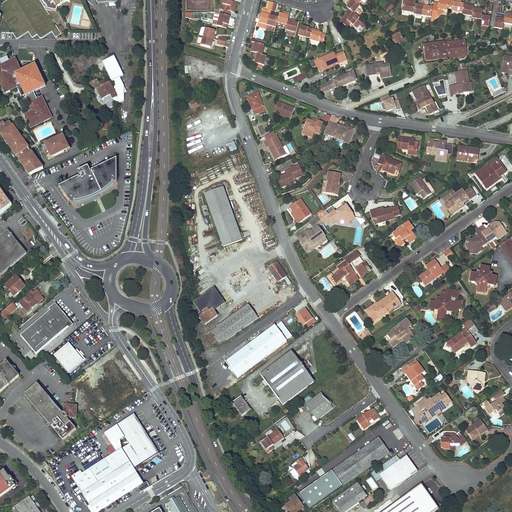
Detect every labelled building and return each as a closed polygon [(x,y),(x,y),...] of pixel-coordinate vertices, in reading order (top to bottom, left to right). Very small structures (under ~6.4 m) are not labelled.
[(45,0),(46,2),(45,2),(47,5),(47,6),(56,9),(57,5),(59,4),(58,2),(60,0),(64,0),(65,0),(68,0),(70,1),(70,0),(45,0)] [(226,6),(224,10),(234,13),(236,3),(232,2),(232,0),(223,0),(223,5),(226,6)] [(349,3),(346,7),(348,9),(353,13),(354,13),(360,6),(358,4),(353,0),(349,0),(348,2),(349,3)] [(412,0),(411,2),(403,1),(402,11),(414,13),(415,4),(416,1),(412,0)] [(443,0),(444,1),(440,0),(439,0),(438,9),(447,11),(448,8),(448,0),(443,0)] [(457,0),(454,0),(448,0),(448,8),(453,9),(452,12),(462,13),(463,5),(464,3),(457,2),(457,0)] [(421,5),(415,4),(414,13),(414,15),(422,16),(424,6),(421,5)] [(468,6),(463,5),(462,13),(462,14),(471,16),(473,6),(473,5),(468,4),(468,6)] [(427,6),(424,6),(422,16),(431,17),(433,7),(427,6)] [(478,7),(473,6),(471,16),(471,18),(481,19),(482,15),(483,10),(478,9),(478,7)] [(510,14),(505,13),(504,19),(503,23),(511,24),(511,12),(510,12),(510,14)] [(270,16),(261,13),(258,23),(267,26),(270,16)] [(284,15),(280,13),(280,14),(278,18),(277,23),(286,25),(288,19),(290,14),(285,13),(284,15)] [(346,13),(340,21),(347,27),(350,23),(353,25),(359,17),(354,13),(353,13),(350,16),(346,13)] [(220,14),(216,26),(226,28),(228,24),(230,17),(220,14)] [(486,16),(482,15),(481,19),(480,25),(489,27),(490,17),(486,16)] [(278,18),(270,16),(267,26),(276,28),(277,23),(278,18)] [(359,17),(353,25),(357,28),(359,25),(363,28),(367,24),(359,17)] [(500,18),(496,17),(494,28),(502,29),(503,23),(504,19),(500,18)] [(286,25),(285,30),(295,33),(298,24),(293,22),(293,20),(288,19),(286,25)] [(301,25),(298,36),(310,39),(313,29),(301,25)] [(205,28),(202,36),(213,39),(214,34),(215,31),(205,28)] [(318,30),(313,29),(310,39),(310,41),(320,43),(322,33),(318,32),(318,30)] [(399,32),(392,35),(394,39),(392,39),(394,42),(395,42),(397,45),(407,41),(405,37),(402,39),(399,32)] [(202,36),(200,45),(210,47),(211,44),(213,39),(202,36)] [(464,40),(425,46),(426,61),(449,58),(466,56),(464,40)] [(262,44),(255,42),(253,47),(251,47),(250,52),(251,52),(255,53),(262,55),(264,45),(262,44)] [(422,46),(424,63),(449,60),(449,58),(426,61),(425,46),(422,46)] [(255,53),(251,52),(250,57),(251,60),(255,61),(254,63),(264,65),(266,56),(262,55),(255,53)] [(334,53),(314,61),(316,64),(319,63),(322,69),(333,64),(338,63),(339,64),(347,61),(343,53),(335,56),(334,53)] [(22,69),(16,56),(10,59),(8,55),(0,58),(0,59),(2,63),(0,63),(0,82),(5,93),(17,87),(20,92),(22,96),(25,95),(32,109),(23,113),(30,128),(53,117),(43,95),(37,97),(34,90),(47,85),(36,62),(22,69)] [(124,76),(115,56),(103,62),(113,82),(121,78),(124,76)] [(319,63),(316,64),(319,72),(334,66),(333,64),(322,69),(319,63)] [(365,66),(367,76),(377,74),(377,73),(379,73),(380,77),(391,75),(390,71),(387,69),(386,66),(385,65),(382,65),(382,63),(365,66)] [(306,77),(303,71),(298,73),(301,80),(306,77)] [(353,71),(317,87),(319,92),(322,91),(322,92),(336,86),(336,88),(338,88),(356,80),(357,80),(353,71)] [(467,71),(456,73),(458,85),(450,87),(451,95),(458,94),(462,93),(462,89),(465,89),(465,91),(472,89),(471,83),(469,83),(467,71)] [(298,73),(292,76),(294,82),(301,80),(298,73)] [(113,82),(110,83),(117,98),(113,100),(113,101),(115,106),(125,101),(125,86),(121,78),(113,82)] [(103,79),(98,82),(97,79),(91,81),(94,89),(105,85),(103,79)] [(338,88),(339,91),(344,89),(343,87),(351,84),(352,85),(357,83),(356,80),(338,88)] [(435,87),(437,97),(446,95),(444,80),(439,81),(440,86),(435,87)] [(117,98),(110,83),(100,88),(102,94),(100,95),(102,100),(105,99),(107,104),(113,101),(113,100),(117,98)] [(425,85),(415,90),(420,100),(417,102),(416,102),(419,110),(426,107),(430,115),(438,111),(425,85)] [(266,116),(258,92),(247,96),(253,111),(256,120),(266,116)] [(391,110),(397,109),(397,110),(402,109),(399,99),(395,101),(394,97),(391,98),(389,94),(380,98),(382,103),(381,103),(383,110),(387,110),(387,111),(391,110)] [(189,102),(193,111),(202,106),(198,97),(189,102)] [(283,104),(279,103),(275,111),(277,112),(290,117),(293,108),(288,106),(283,104)] [(311,121),(307,120),(302,132),(312,136),(314,132),(319,134),(323,123),(316,120),(315,123),(311,121)] [(19,162),(25,171),(37,162),(31,153),(29,155),(24,148),(26,147),(20,137),(18,139),(15,134),(17,133),(10,124),(6,127),(4,125),(3,122),(0,124),(0,125),(1,127),(3,129),(0,130),(0,134),(5,141),(6,140),(9,145),(8,146),(14,155),(16,154),(21,161),(19,162)] [(329,122),(324,133),(330,135),(331,132),(335,134),(334,137),(334,138),(343,141),(343,139),(349,141),(353,130),(347,128),(347,129),(329,122)] [(286,154),(276,136),(265,142),(268,148),(269,147),(274,156),(275,155),(277,159),(286,154)] [(405,138),(399,137),(397,148),(409,149),(408,154),(417,155),(418,143),(413,142),(413,139),(405,138)] [(447,162),(448,154),(452,155),(454,145),(447,144),(447,141),(429,138),(427,153),(437,154),(436,161),(447,162)] [(47,146),(42,149),(46,158),(51,156),(52,158),(63,153),(62,151),(67,149),(63,139),(57,141),(56,139),(46,144),(47,146)] [(230,152),(237,149),(234,142),(227,145),(230,152)] [(468,150),(459,149),(457,160),(468,162),(469,158),(474,159),(478,160),(479,149),(468,147),(468,150)] [(385,163),(383,170),(394,174),(397,168),(400,169),(402,164),(392,160),(392,159),(384,156),(384,157),(382,156),(380,161),(385,163)] [(497,159),(495,160),(505,174),(506,172),(497,159)] [(77,180),(60,188),(62,190),(60,192),(70,206),(72,205),(73,204),(81,203),(83,202),(87,201),(90,200),(93,198),(96,197),(99,195),(101,194),(103,193),(104,192),(106,191),(108,189),(109,188),(111,187),(112,186),(112,185),(115,184),(115,160),(90,173),(91,175),(90,175),(87,169),(76,174),(80,181),(78,181),(77,180)] [(495,160),(476,174),(486,189),(498,181),(504,176),(503,175),(505,174),(495,160)] [(25,171),(29,176),(42,170),(37,162),(25,171)] [(427,173),(429,167),(422,164),(420,170),(427,173)] [(303,176),(299,165),(290,169),(292,172),(279,176),(281,182),(282,182),(284,186),(296,181),(295,179),(303,176)] [(339,183),(341,174),(336,173),(329,172),(327,181),(329,181),(326,193),(336,195),(338,187),(337,186),(338,183),(339,183)] [(420,192),(424,198),(431,193),(422,180),(421,181),(418,178),(411,183),(414,186),(412,187),(417,194),(420,192)] [(234,216),(223,187),(205,194),(210,208),(212,213),(224,247),(242,240),(234,216)] [(449,210),(452,214),(461,208),(459,205),(468,199),(462,190),(455,195),(453,191),(450,193),(452,197),(454,199),(447,204),(450,208),(449,210)] [(450,193),(443,198),(445,202),(452,197),(450,193)] [(311,214),(300,200),(290,207),(294,213),(298,219),(296,220),(299,223),(311,214)] [(324,211),(317,216),(322,223),(326,220),(330,225),(339,219),(344,220),(344,222),(345,224),(348,225),(350,223),(350,221),(355,218),(349,210),(347,210),(347,209),(347,208),(348,208),(347,207),(344,203),(341,205),(343,207),(336,212),(331,206),(324,211)] [(376,213),(375,210),(370,211),(372,220),(375,224),(394,219),(394,217),(400,215),(397,208),(392,209),(392,208),(384,210),(376,213)] [(396,239),(394,240),(400,247),(402,245),(405,244),(404,242),(407,239),(409,243),(417,238),(413,233),(412,233),(411,230),(414,228),(409,222),(397,230),(398,231),(393,234),(396,239)] [(482,226),(478,229),(488,242),(496,237),(495,236),(497,234),(503,235),(504,230),(499,228),(500,223),(494,222),(487,227),(489,229),(486,231),(482,226)] [(307,230),(297,237),(303,245),(302,246),(306,250),(308,251),(311,249),(311,247),(325,236),(318,226),(313,230),(309,233),(307,230)] [(481,247),(488,242),(478,229),(475,231),(478,236),(472,240),(471,238),(467,241),(466,246),(472,247),(471,253),(476,254),(477,248),(480,247),(481,247)] [(0,275),(26,253),(18,243),(7,231),(0,237),(0,275)] [(311,249),(314,249),(328,240),(325,236),(311,247),(311,249)] [(511,247),(507,240),(500,245),(511,261),(511,247)] [(325,258),(336,250),(330,243),(320,251),(325,258)] [(349,265),(360,257),(355,250),(344,258),(346,260),(347,263),(349,265)] [(340,271),(333,275),(337,281),(341,278),(344,282),(348,279),(350,283),(358,278),(355,274),(358,272),(360,276),(367,271),(361,263),(363,262),(360,257),(349,265),(347,263),(338,269),(340,271)] [(337,267),(338,269),(347,263),(346,260),(337,267)] [(429,270),(419,277),(426,285),(443,273),(440,269),(435,260),(430,264),(427,266),(429,270)] [(278,279),(280,281),(287,276),(280,266),(281,265),(278,261),(273,265),(282,277),(280,279),(279,278),(278,279)] [(282,277),(273,265),(271,266),(279,278),(280,279),(282,277)] [(446,265),(440,269),(443,273),(446,277),(452,273),(446,265)] [(487,272),(487,268),(478,267),(477,270),(477,273),(475,273),(471,272),(470,282),(474,282),(476,283),(476,286),(476,290),(486,290),(486,287),(486,284),(488,284),(492,285),(493,275),(489,274),(490,272),(487,272)] [(16,277),(5,285),(14,296),(25,287),(21,282),(16,277)] [(273,283),(269,286),(273,291),(277,288),(273,283)] [(198,299),(194,302),(203,314),(199,316),(201,319),(202,318),(206,324),(218,315),(215,311),(226,303),(215,288),(198,299)] [(436,302),(431,301),(429,308),(433,309),(434,308),(438,309),(437,311),(439,312),(439,315),(438,315),(437,318),(444,319),(445,316),(448,317),(451,318),(452,311),(450,311),(451,307),(458,308),(461,309),(462,302),(455,301),(455,303),(450,302),(451,297),(455,298),(455,291),(446,289),(446,294),(441,293),(440,298),(437,297),(436,302)] [(35,291),(21,303),(28,312),(44,299),(40,295),(40,296),(35,291)] [(511,291),(502,299),(504,301),(509,308),(511,305),(511,291)] [(392,309),(400,304),(392,294),(388,297),(389,298),(376,307),(375,306),(368,311),(375,320),(379,317),(380,318),(387,312),(385,309),(390,305),(392,309)] [(365,310),(373,321),(375,320),(368,311),(375,306),(376,307),(389,298),(388,297),(387,296),(376,304),(375,303),(373,305),(365,310)] [(511,305),(509,308),(504,301),(501,303),(507,311),(511,307),(511,305)] [(13,303),(4,310),(8,315),(17,307),(13,303)] [(55,304),(51,307),(52,308),(55,306),(70,325),(68,327),(69,328),(73,325),(55,304)] [(248,305),(217,327),(226,339),(227,340),(258,318),(248,305)] [(418,305),(413,309),(416,314),(421,311),(418,305)] [(52,308),(20,335),(36,354),(68,327),(70,325),(55,306),(52,308)] [(309,312),(305,308),(299,313),(302,318),(303,317),(307,322),(313,318),(309,312)] [(4,310),(0,313),(0,314),(4,319),(8,315),(4,310)] [(391,343),(393,346),(400,341),(398,339),(401,337),(406,343),(414,337),(408,328),(411,326),(406,320),(392,330),(393,331),(388,335),(391,339),(389,341),(391,343)] [(275,326),(226,363),(230,368),(229,369),(237,379),(287,342),(286,341),(292,336),(282,323),(276,327),(275,326)] [(461,334),(448,342),(455,352),(463,347),(462,346),(467,342),(471,347),(476,343),(471,336),(474,333),(468,324),(464,326),(466,328),(460,332),(461,334)] [(226,339),(217,327),(211,331),(212,333),(217,340),(219,344),(226,339)] [(368,331),(360,337),(363,342),(372,335),(368,331)] [(212,333),(208,336),(213,343),(217,340),(212,333)] [(69,344),(54,355),(67,373),(84,361),(82,358),(79,354),(77,351),(75,352),(69,344)] [(292,351),(261,374),(284,404),(314,381),(306,370),(310,366),(308,363),(306,361),(301,364),(292,351)] [(0,367),(0,393),(19,377),(20,376),(7,361),(0,367)] [(102,415),(132,395),(111,363),(80,384),(88,396),(85,399),(81,393),(83,393),(79,386),(76,388),(79,394),(73,397),(78,404),(79,403),(84,410),(95,403),(102,415)] [(410,370),(408,366),(402,370),(404,374),(405,373),(408,377),(411,375),(413,379),(411,381),(412,383),(414,386),(416,385),(418,389),(423,385),(420,381),(423,379),(420,374),(424,372),(418,364),(410,370)] [(469,383),(476,393),(484,388),(482,385),(486,382),(484,380),(485,373),(472,371),(471,377),(471,379),(473,381),(469,383)] [(76,411),(77,406),(65,404),(63,411),(61,410),(59,410),(38,385),(22,398),(59,442),(75,429),(70,422),(71,418),(75,419),(76,411)] [(485,409),(490,414),(496,410),(500,416),(505,412),(502,409),(503,408),(504,407),(499,399),(505,394),(503,391),(494,398),(496,401),(490,405),(488,402),(484,405),(487,408),(485,409)] [(321,393),(306,405),(318,420),(326,413),(336,406),(334,403),(331,406),(321,393)] [(427,400),(426,398),(418,404),(422,410),(425,409),(428,407),(430,410),(427,412),(425,413),(427,415),(421,419),(423,423),(429,418),(429,417),(431,416),(432,417),(437,414),(436,412),(439,410),(440,412),(448,407),(447,406),(452,402),(446,394),(442,396),(440,393),(432,399),(431,397),(427,400)] [(251,409),(241,396),(233,402),(243,416),(251,409)] [(89,421),(94,418),(89,409),(83,413),(89,421)] [(362,417),(357,420),(364,429),(379,418),(372,409),(362,417)] [(158,453),(133,415),(104,434),(116,452),(81,476),(79,472),(72,476),(94,511),(97,511),(144,483),(134,468),(158,453)] [(481,420),(466,431),(472,439),(478,434),(480,433),(481,435),(488,430),(481,420)] [(459,430),(454,433),(445,433),(442,437),(445,437),(445,439),(441,439),(441,447),(445,449),(450,449),(450,445),(450,443),(454,443),(454,445),(460,446),(467,441),(459,430)] [(273,445),(268,438),(261,443),(265,448),(264,448),(267,453),(274,449),(272,446),(273,445)] [(384,446),(379,438),(332,470),(343,485),(390,453),(384,446)] [(390,490),(417,471),(412,462),(407,456),(379,475),(390,490)] [(304,457),(292,465),(300,476),(309,470),(302,461),(303,460),(303,459),(305,458),(304,457)] [(5,470),(0,473),(0,496),(11,489),(12,491),(17,487),(18,484),(11,477),(10,477),(5,470)] [(333,500),(341,511),(344,511),(367,497),(358,483),(333,500)] [(382,511),(433,511),(439,508),(423,486),(422,484),(382,511)] [(314,488),(312,485),(299,493),(303,499),(308,495),(309,496),(316,491),(318,489),(316,486),(314,488)] [(331,489),(329,485),(325,488),(333,499),(343,491),(342,489),(339,491),(335,486),(331,489)] [(291,501),(282,508),(284,511),(287,511),(290,511),(296,511),(303,507),(301,504),(302,503),(300,500),(299,501),(294,495),(289,499),(291,501)] [(40,511),(29,497),(14,507),(17,511),(40,511)] [(170,511),(189,511),(181,497),(167,505),(170,511)]
